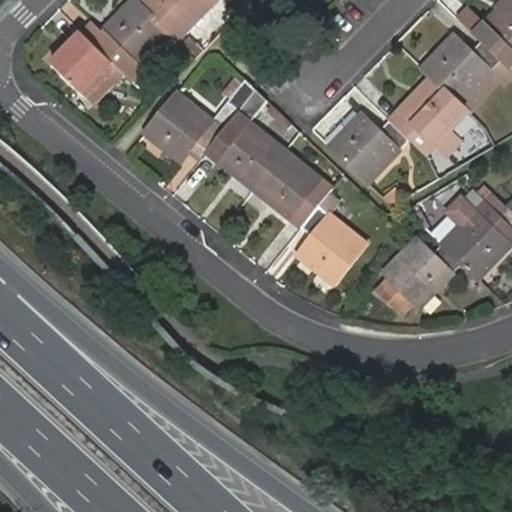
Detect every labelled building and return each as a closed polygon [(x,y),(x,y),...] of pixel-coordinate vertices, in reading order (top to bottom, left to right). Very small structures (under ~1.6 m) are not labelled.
[(141,6),(135,0),(134,0),(93,42),(113,61),(127,76),(132,81),(140,71),(136,67),(169,33),(141,6)] [(147,0),(141,6),(169,33),(176,40),(217,0),(147,0)] [(511,0),(509,0),(502,7),(507,11),(501,17),(499,15),(487,27),(477,37),(482,41),(504,63),(511,53),(511,0)] [(507,11),(502,7),(497,13),(499,15),(501,17),(507,11)] [(471,11),(461,21),(477,37),(487,27),(471,11)] [(93,42),(82,31),(51,63),(82,93),(113,61),(93,42)] [(455,37),(424,70),(434,80),(469,114),(478,106),(469,97),(491,75),(500,83),(505,88),(511,81),(511,71),(504,63),(482,41),(471,53),(455,37)] [(96,106),(127,76),(113,61),(82,93),(96,106)] [(478,106),(500,83),(491,75),(469,97),(478,106)] [(434,80),(392,123),(412,143),(427,157),(437,147),(448,158),(462,144),(451,132),(469,114),(434,80)] [(208,154),(260,93),(258,91),(248,82),(212,124),(178,95),(145,135),(178,164),(187,154),(195,144),(207,155),(208,154)] [(255,194),(287,156),(255,129),(273,107),(260,93),(208,154),(255,194)] [(412,143),(392,123),(382,132),(364,115),(332,149),(369,186),(412,143)] [(187,154),(199,164),(207,155),(195,144),(187,154)] [(322,185),(287,156),(255,194),(298,231),(316,211),(306,203),(322,185)] [(462,264),(477,280),(511,244),(511,228),(500,217),(490,227),(460,198),(446,211),(461,225),(441,246),(462,264)] [(336,210),(325,200),(316,211),(298,231),(308,239),(291,258),(327,288),(360,250),(326,220),(336,210)] [(511,204),(500,217),(511,228),(511,204)] [(462,264),(441,246),(432,255),(416,240),(382,273),(391,281),(413,301),(419,307),(462,264)] [(413,301),(391,281),(377,295),(401,314),(413,301)]
